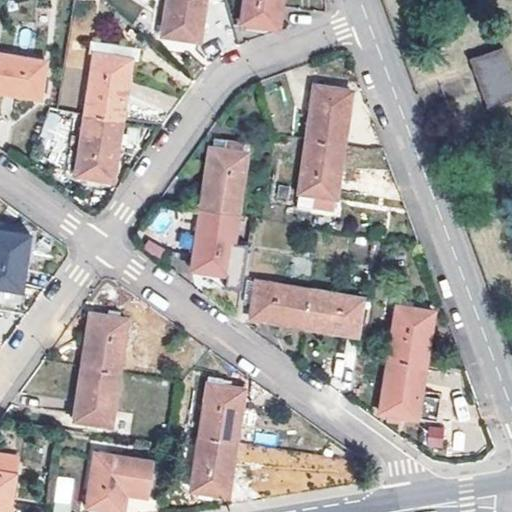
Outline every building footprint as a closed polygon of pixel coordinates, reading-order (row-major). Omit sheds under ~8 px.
[(185,38),(200,40),(205,0),(170,0),(166,36),(171,36),(185,38)] [(246,0),(243,23),(251,24),(264,25),(278,27),(282,0),(246,0)] [(185,38),(171,36),(170,43),(184,45),(185,38)] [(96,42),(95,54),(132,59),(134,47),(96,42)] [(511,42),(485,52),(503,103),(511,99),(511,42)] [(47,57),(0,49),(0,90),(41,97),(47,57)] [(95,54),(86,112),(123,119),(132,59),(95,54)] [(315,82),(307,137),(346,142),(354,88),(315,82)] [(47,109),(42,134),(67,140),(73,114),(47,109)] [(77,175),(91,177),(110,180),(114,180),(123,119),(86,112),(77,175)] [(307,137),(296,205),(335,211),(346,142),(307,137)] [(213,138),(212,147),(242,151),(243,143),(213,138)] [(212,147),(203,207),(242,213),(251,152),(242,151),(212,147)] [(110,180),(91,177),(90,184),(109,187),(110,180)] [(242,213),(203,207),(201,222),(177,219),(173,250),(195,254),(193,268),(199,269),(216,271),(233,274),(242,213)] [(0,284),(11,286),(23,287),(31,233),(0,228),(0,284)] [(215,278),(216,271),(199,269),(198,276),(215,278)] [(311,289),(258,281),(257,286),(256,293),(253,317),(305,324),(311,289)] [(0,292),(10,294),(11,286),(0,284),(0,292)] [(256,293),(257,286),(249,285),(248,292),(256,293)] [(358,332),(359,323),(363,297),(311,289),(305,324),(358,332)] [(363,297),(359,323),(367,324),(371,298),(363,297)] [(400,303),(417,305),(418,300),(401,297),(400,303)] [(417,305),(400,303),(391,358),(427,364),(435,308),(417,305)] [(92,313),(84,364),(122,370),(129,319),(92,313)] [(427,364),(391,358),(383,411),(392,412),(407,414),(441,419),(446,392),(423,389),(427,364)] [(114,424),(122,370),(84,364),(75,418),(114,424)] [(214,375),(213,383),(231,385),(232,378),(214,375)] [(246,387),(231,385),(213,383),(210,382),(202,435),(238,440),(246,387)] [(406,424),(407,414),(392,412),(391,422),(406,424)] [(443,448),(444,427),(427,426),(426,447),(443,448)] [(194,489),(201,490),(218,492),(231,494),(238,440),(202,435),(194,489)] [(0,511),(10,511),(17,473),(19,473),(21,456),(0,452),(0,511)] [(113,511),(125,511),(128,495),(133,458),(98,452),(89,509),(96,510),(113,511)] [(155,461),(133,458),(128,495),(150,498),(155,461)] [(217,500),(218,492),(201,490),(200,498),(217,500)] [(69,511),(71,503),(56,501),(54,511),(69,511)]
